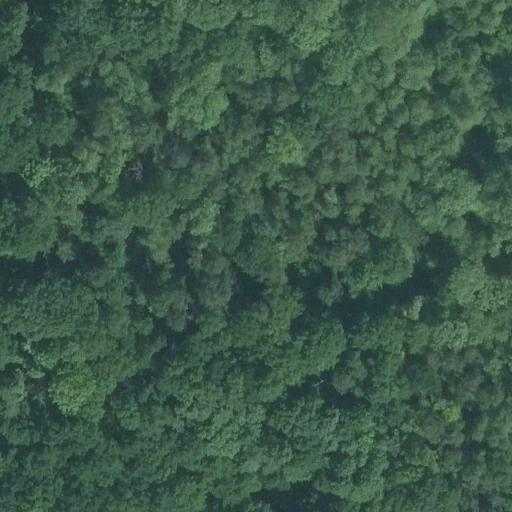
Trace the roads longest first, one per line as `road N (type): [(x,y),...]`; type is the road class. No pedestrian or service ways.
road 1 (track): [(50,0),(200,21),(407,67),(422,82),(391,511)]
road 2 (track): [(23,0),(11,351),(396,439)]
